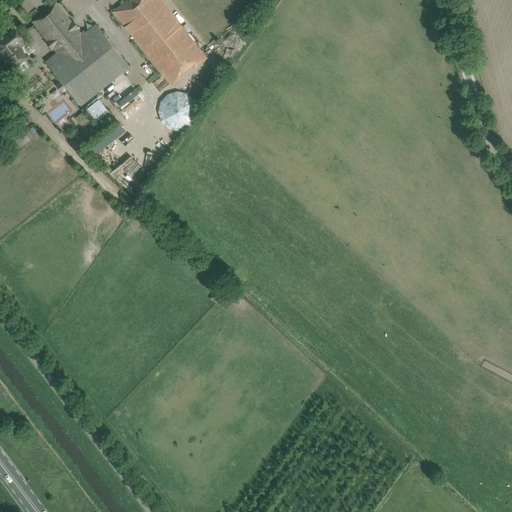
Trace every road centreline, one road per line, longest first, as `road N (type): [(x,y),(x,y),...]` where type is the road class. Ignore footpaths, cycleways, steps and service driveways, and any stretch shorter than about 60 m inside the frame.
road 1 (unclassified): [(150,511),(0,313)]
road 2 (unclassified): [(511,181),(468,89),(444,0)]
road 3 (unknown): [(75,0),(126,52),(149,96),(143,123),(112,152)]
